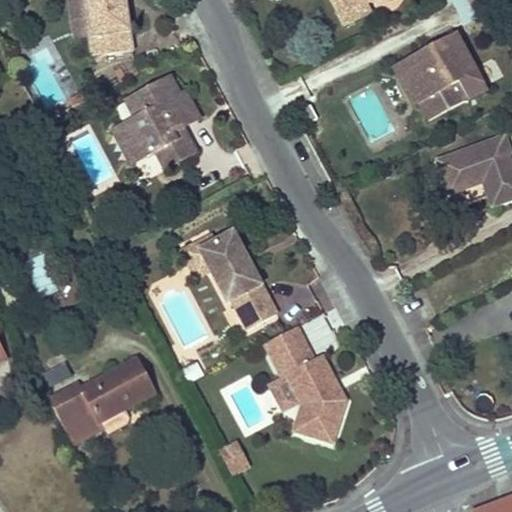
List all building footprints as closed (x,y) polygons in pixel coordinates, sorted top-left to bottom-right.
[(89,0),(72,0),(79,44),(92,42),(95,42),(89,0)] [(137,55),(130,11),(125,12),(124,2),(129,1),(128,0),(89,0),(95,42),(92,42),(95,62),(98,61),(99,66),(110,64),(110,59),(137,55)] [(340,12),(334,1),(335,0),(328,0),(336,14),(340,12)] [(335,0),(334,1),(340,12),(336,14),(345,31),(372,17),(368,9),(385,0),(335,0)] [(389,8),(404,0),(385,0),(389,8)] [(471,104),(458,80),(475,71),(456,36),(438,45),(440,49),(444,56),(438,59),(434,52),(401,70),(412,89),(417,86),(427,105),(421,108),(431,126),(471,104)] [(444,56),(440,49),(434,52),(438,59),(444,56)] [(412,89),(401,70),(396,73),(416,111),(421,108),(427,105),(417,86),(412,89)] [(165,173),(166,172),(198,156),(194,147),(178,142),(175,135),(185,130),(202,122),(188,95),(182,98),(173,80),(127,104),(138,124),(128,129),(146,163),(158,158),(165,173)] [(133,170),(146,163),(128,129),(115,136),(133,170)] [(194,147),(185,130),(175,135),(178,142),(194,147)] [(511,204),(511,157),(506,142),(439,166),(451,201),(481,190),(490,213),(511,204)] [(276,317),(251,269),(248,271),(241,259),(245,257),(233,234),(216,243),(199,252),(210,273),(228,305),(232,303),(247,332),(276,317)] [(199,252),(216,243),(213,237),(182,253),(196,280),(210,273),(199,252)] [(245,257),(241,259),(248,271),(251,269),(245,257)] [(346,407),(340,395),(336,396),(332,389),(335,387),(322,361),(314,365),(297,333),(265,349),(283,382),(287,380),(303,410),(294,436),(332,449),(346,407)] [(68,390),(48,400),(72,445),(102,429),(99,423),(152,395),(135,362),(81,390),(84,395),(73,401),(68,390)] [(67,365),(42,372),(46,389),(71,383),(67,365)] [(303,410),(287,380),(283,382),(269,390),(284,419),(303,410)] [(78,385),(68,390),(73,401),(84,395),(81,390),(78,385)] [(247,473),(234,448),(219,456),(233,481),(247,473)] [(511,511),(511,500),(479,511),(511,511)]
